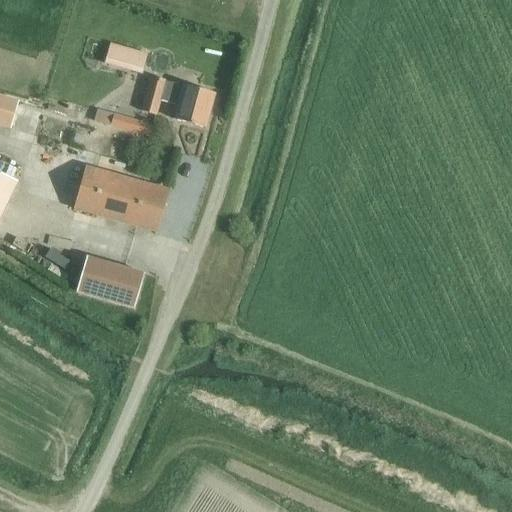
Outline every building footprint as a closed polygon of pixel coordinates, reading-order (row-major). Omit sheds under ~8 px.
[(146,69),(152,50),(114,39),(108,59),(146,69)] [(159,102),(177,107),(173,121),(205,130),(215,96),(183,87),(182,88),(151,79),(142,113),(155,116),(159,102)] [(0,96),(0,125),(9,129),(17,102),(0,96)] [(149,139),(152,129),(98,113),(95,123),(149,139)] [(156,235),(168,192),(87,168),(74,211),(156,235)] [(0,214),(15,184),(0,177),(0,214)] [(76,293),(133,310),(142,275),(85,259),(76,293)]
